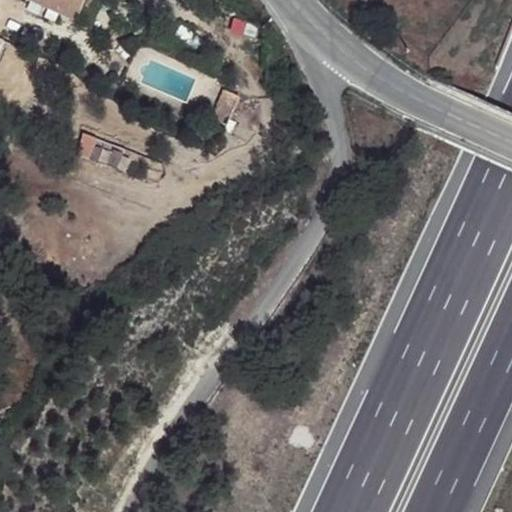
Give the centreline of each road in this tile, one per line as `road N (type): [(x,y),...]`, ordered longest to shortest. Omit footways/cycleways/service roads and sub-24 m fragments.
road 1 (residential): [(115,511),(137,459),(298,254),(343,153),(326,47)]
road 2 (motorway): [(511,129),(337,511)]
road 3 (tertiary): [(511,144),(326,47)]
road 4 (motorway): [(431,511),(511,345)]
